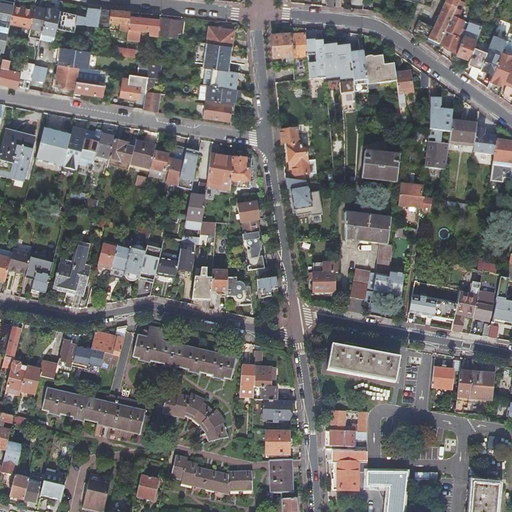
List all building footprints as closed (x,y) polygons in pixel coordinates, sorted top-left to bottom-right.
[(13,2),(0,0),(0,51),(3,52),(6,38),(9,23),(10,21),(12,7),(13,5),(13,2)] [(430,39),(438,43),(458,0),(445,0),(432,28),(418,21),(413,30),(422,36),(430,39)] [(459,0),(458,0),(438,43),(444,45),(443,48),(455,54),(467,22),(463,20),(457,17),(464,2),(459,0)] [(29,28),(33,10),(13,5),(12,7),(10,21),(9,23),(13,24),(27,27),(29,28)] [(40,34),(45,9),(34,7),(33,10),(29,28),(29,29),(28,32),(27,36),(39,39),(40,34)] [(57,21),(55,28),(73,32),(74,23),(97,27),(98,21),(100,9),(88,7),(87,7),(85,16),(59,11),(57,21)] [(59,11),(46,8),(45,9),(40,34),(54,36),(54,33),(55,28),(57,21),(59,11)] [(129,17),(129,12),(100,9),(98,21),(104,22),(105,20),(128,23),(129,17)] [(156,36),(158,20),(129,17),(128,23),(126,39),(138,41),(140,29),(147,30),(148,24),(149,25),(148,34),(156,36)] [(182,30),(184,22),(161,19),(160,34),(175,36),(176,29),(182,30)] [(455,54),(455,55),(468,60),(476,40),(481,24),(476,22),(477,21),(471,19),(471,20),(469,19),(467,22),(455,54)] [(206,43),(231,47),(233,30),(208,27),(206,43)] [(54,36),(40,34),(39,39),(39,40),(52,43),(53,42),(54,36)] [(293,80),(308,79),(303,34),(271,37),(273,59),(291,58),(293,80)] [(489,45),(479,69),(492,74),(505,40),(492,35),(489,45)] [(471,66),(468,75),(475,80),(479,69),(489,45),(476,40),(468,60),(466,64),(471,66)] [(492,74),(489,82),(502,87),(503,83),(511,59),(511,43),(505,40),(492,74)] [(228,71),(231,47),(206,43),(202,67),(208,68),(220,70),(228,71)] [(338,80),(335,45),(335,43),(322,44),(325,82),(338,80)] [(349,52),(349,44),(335,45),(338,80),(339,83),(353,81),(349,52)] [(115,55),(124,56),(125,49),(116,47),(115,55)] [(88,52),(60,48),(58,59),(60,60),(59,65),(86,69),(88,52)] [(364,57),(363,51),(350,53),(350,58),(353,81),(353,84),(367,83),(364,57)] [(367,83),(367,84),(377,83),(395,81),(392,64),(383,65),(382,55),(364,57),(367,83)] [(0,83),(17,88),(19,78),(21,68),(14,67),(12,72),(7,70),(9,61),(2,59),(1,64),(0,67),(0,83)] [(147,77),(158,78),(159,78),(161,61),(153,60),(148,59),(147,77)] [(511,59),(503,83),(511,86),(511,59)] [(19,78),(30,81),(31,79),(34,66),(34,64),(22,62),(21,68),(19,78)] [(148,63),(140,62),(139,72),(147,73),(148,63)] [(98,85),(99,71),(86,69),(59,65),(58,65),(55,86),(74,88),(75,81),(98,85)] [(31,79),(44,82),(46,69),(34,66),(31,79)] [(235,89),(237,72),(228,71),(220,70),(208,68),(207,75),(211,76),(218,77),(216,86),(235,89)] [(409,71),(394,72),(397,94),(412,92),(409,71)] [(131,80),(124,79),(122,79),(119,96),(137,99),(138,89),(145,90),(147,77),(132,75),(131,80)] [(156,93),(158,78),(147,77),(145,90),(145,91),(156,93)] [(73,93),(102,97),(102,93),(104,86),(98,85),(75,81),(74,88),(73,93)] [(198,99),(204,99),(205,100),(207,88),(208,85),(204,85),(200,84),(198,99)] [(235,89),(216,86),(210,85),(208,85),(207,88),(205,100),(231,103),(233,103),(234,96),(235,89)] [(142,110),(156,112),(160,93),(156,93),(145,91),(142,110)] [(441,99),(430,98),(429,113),(429,127),(428,127),(428,138),(435,139),(435,144),(427,143),(424,167),(445,170),(448,145),(440,144),(441,131),(449,132),(451,122),(451,116),(452,111),(444,110),(440,116),(439,117),(436,114),(440,106),(441,99)] [(229,122),(231,103),(205,100),(204,99),(201,117),(229,122)] [(473,145),(475,129),(475,127),(476,124),(451,122),(449,132),(448,143),(473,145)] [(62,167),(76,171),(77,166),(79,158),(82,147),(82,146),(85,133),(86,132),(77,130),(71,128),(71,130),(70,135),(66,151),(64,157),(62,167)] [(293,179),(305,181),(304,174),(315,173),(314,160),(306,161),(305,149),(300,149),(299,141),(297,141),(295,128),(279,129),(281,144),(286,144),(289,169),(291,169),(292,176),(293,176),(293,179)] [(56,155),(61,133),(43,129),(35,160),(53,165),(56,155)] [(492,156),(494,140),(494,138),(482,136),(483,130),(475,129),(473,145),(472,153),(492,156)] [(98,144),(100,133),(101,131),(96,130),(95,133),(86,131),(86,132),(85,133),(82,146),(82,147),(79,158),(77,166),(85,168),(86,165),(92,166),(93,162),(94,156),(98,144)] [(113,137),(114,136),(109,135),(110,132),(106,131),(106,134),(100,133),(98,144),(94,156),(105,159),(107,155),(109,155),(113,141),(113,137)] [(33,140),(4,133),(0,150),(0,173),(23,179),(33,140)] [(70,135),(61,133),(56,155),(64,157),(66,151),(70,135)] [(489,181),(501,183),(502,178),(511,180),(511,183),(511,142),(494,140),(492,156),(489,181)] [(129,164),(133,146),(113,141),(109,155),(108,159),(129,164)] [(153,152),(155,146),(134,141),(133,146),(129,164),(149,169),(153,152)] [(170,145),(167,156),(170,156),(172,149),(184,151),(184,149),(170,145)] [(153,152),(149,169),(147,175),(146,179),(175,186),(176,185),(184,151),(172,149),(170,156),(167,156),(153,152)] [(398,155),(364,150),(360,178),(395,183),(398,155)] [(196,154),(184,151),(176,185),(190,189),(196,154)] [(232,155),(230,155),(230,157),(229,186),(229,187),(248,187),(248,170),(250,170),(250,158),(248,158),(248,155),(237,154),(236,157),(232,157),(232,155)] [(64,157),(56,155),(53,165),(62,167),(64,157)] [(229,186),(230,157),(208,155),(205,183),(229,186)] [(146,179),(147,175),(138,173),(135,183),(145,185),(146,179)] [(306,186),(305,181),(293,179),(285,178),(286,189),(289,189),(293,210),(295,210),(295,216),(302,214),(310,213),(310,216),(320,214),(321,214),(317,192),(309,193),(308,186),(306,186)] [(203,198),(204,187),(204,185),(197,184),(195,197),(189,196),(186,208),(185,219),(184,220),(187,221),(186,228),(199,229),(200,222),(203,198)] [(415,208),(429,209),(431,198),(421,196),(422,187),(399,184),(398,192),(399,192),(399,194),(397,206),(408,207),(415,208)] [(83,201),(84,199),(85,195),(70,192),(69,198),(83,201)] [(96,210),(98,202),(84,199),(83,201),(82,206),(96,210)] [(243,234),(257,232),(255,219),(258,218),(255,201),(236,204),(239,221),(241,221),(243,234)] [(310,213),(302,214),(303,217),(307,216),(308,218),(310,218),(311,223),(321,221),(320,214),(310,216),(310,213)] [(390,267),(393,245),(386,244),(389,219),(344,213),(344,239),(378,244),(375,274),(389,277),(389,272),(390,267)] [(151,226),(136,222),(134,228),(134,230),(141,232),(144,233),(149,234),(150,229),(151,226)] [(214,236),(215,223),(200,222),(199,229),(198,239),(198,244),(205,245),(206,235),(214,236)] [(404,227),(395,225),(394,237),(402,238),(404,227)] [(257,269),(262,268),(258,241),(255,242),(255,239),(258,238),(257,232),(243,234),(241,234),(242,241),(245,240),(245,241),(246,246),(245,246),(248,266),(246,266),(247,270),(257,269)] [(197,246),(198,244),(198,239),(182,236),(181,242),(197,246)] [(110,269),(123,272),(130,247),(131,242),(124,241),(122,249),(118,248),(120,240),(121,239),(118,238),(116,245),(110,269)] [(60,292),(74,295),(75,291),(82,265),(82,262),(83,260),(87,244),(78,242),(73,263),(68,262),(60,292)] [(102,269),(110,271),(110,269),(116,245),(102,242),(96,267),(102,269)] [(13,250),(22,252),(24,245),(14,243),(13,250)] [(138,277),(145,250),(130,247),(123,272),(123,275),(138,279),(138,277)] [(177,261),(176,269),(189,271),(193,253),(191,253),(192,249),(186,247),(186,252),(179,250),(177,261)] [(145,250),(138,277),(153,281),(159,252),(145,248),(145,250)] [(7,270),(25,275),(30,255),(22,252),(13,250),(10,260),(7,270)] [(34,277),(40,255),(41,253),(32,250),(30,255),(25,275),(34,277)] [(53,259),(40,255),(34,277),(33,281),(31,290),(37,291),(45,294),(53,259)] [(0,280),(4,282),(7,270),(10,260),(0,257),(0,280)] [(155,276),(174,279),(176,269),(177,261),(159,258),(155,276)] [(488,260),(478,258),(476,269),(486,271),(488,264),(488,260)] [(53,290),(60,292),(68,262),(60,260),(53,290)] [(334,274),(337,274),(337,271),(336,264),(313,264),(313,293),(334,294),(334,274)] [(495,265),(488,264),(486,271),(494,274),(495,265)] [(75,291),(74,295),(82,297),(89,267),(82,265),(75,291)] [(402,269),(390,267),(389,272),(402,275),(402,269)] [(191,299),(209,301),(209,291),(210,279),(204,278),(205,269),(200,268),(200,269),(195,268),(192,293),(191,299)] [(270,278),(268,268),(262,268),(257,269),(258,279),(270,278)] [(123,275),(123,272),(110,269),(110,271),(109,273),(111,275),(120,277),(122,276),(123,275)] [(349,297),(364,300),(369,273),(369,272),(355,269),(349,297)] [(499,277),(491,318),(490,325),(488,338),(495,339),(498,327),(492,326),(493,324),(494,323),(495,322),(496,320),(511,323),(511,301),(503,299),(507,280),(511,281),(511,277),(511,270),(507,269),(506,275),(505,277),(505,278),(499,277)] [(226,292),(226,277),(226,271),(211,271),(210,279),(209,291),(226,292)] [(399,296),(403,275),(402,275),(389,272),(389,277),(375,274),(369,273),(364,300),(363,304),(367,305),(366,310),(379,313),(381,305),(373,304),(374,303),(375,299),(374,297),(375,292),(399,296)] [(226,292),(225,297),(232,297),(233,299),(234,300),(236,300),(237,300),(238,306),(250,305),(248,288),(239,289),(239,287),(238,286),(236,285),(235,285),(235,278),(226,277),(226,292)] [(258,279),(256,280),(257,291),(257,298),(271,296),(269,289),(276,288),(275,277),(270,278),(258,279)] [(464,316),(473,318),(476,298),(479,283),(471,282),(468,294),(458,292),(454,311),(464,313),(464,316)] [(435,300),(417,296),(414,314),(431,317),(435,300)] [(476,298),(473,318),(488,321),(492,302),(476,298)] [(450,331),(462,333),(464,321),(460,320),(461,316),(454,314),(450,331)] [(481,337),(488,338),(490,325),(484,324),(481,337)] [(122,340),(126,326),(116,328),(114,336),(96,332),(95,332),(90,350),(103,353),(100,368),(108,370),(109,365),(116,367),(121,345),(122,340)] [(11,369),(12,362),(21,329),(12,327),(2,366),(11,369)] [(145,339),(136,337),(132,357),(230,379),(234,360),(162,343),(165,332),(148,328),(145,339)] [(64,366),(71,368),(71,365),(76,346),(70,344),(71,342),(63,340),(58,360),(65,362),(64,366)] [(331,344),(329,351),(326,371),(366,378),(393,383),(399,357),(386,354),(387,351),(387,350),(382,350),(377,348),(376,353),(367,351),(355,348),(356,344),(350,344),(345,342),(344,347),(331,344)] [(87,365),(100,368),(103,353),(90,350),(76,346),(71,365),(85,369),(87,365)] [(260,351),(254,351),(253,367),(253,397),(252,400),(257,400),(261,400),(263,401),(276,401),(276,388),(274,388),(270,387),(271,368),(257,367),(257,363),(260,363),(260,351)] [(19,395),(20,391),(26,367),(19,366),(19,363),(12,362),(11,369),(5,392),(19,395)] [(20,391),(34,395),(39,376),(42,362),(41,362),(39,370),(26,367),(20,391)] [(42,362),(39,376),(53,379),(56,366),(42,362)] [(241,366),(239,396),(253,397),(253,367),(241,366)] [(452,370),(432,368),(430,387),(450,390),(452,370)] [(467,398),(470,372),(459,371),(457,384),(456,397),(467,398)] [(490,405),(493,374),(470,372),(467,398),(467,402),(490,405)] [(111,388),(113,377),(107,376),(105,386),(111,388)] [(107,403),(46,390),(41,410),(102,424),(101,426),(138,435),(146,405),(117,399),(116,402),(108,400),(107,403)] [(208,430),(205,432),(208,441),(227,437),(224,423),(225,422),(216,409),(214,411),(204,403),(205,400),(191,394),(189,397),(178,394),(177,397),(166,395),(163,414),(174,416),(175,414),(186,416),(186,413),(195,417),(193,420),(201,426),(203,424),(208,430)] [(465,414),(467,402),(467,398),(456,397),(454,413),(465,414)] [(288,411),(288,401),(276,401),(263,401),(263,419),(288,420),(288,418),(290,416),(290,413),(288,411)] [(330,410),(330,430),(344,431),(344,411),(330,410)] [(357,432),(366,432),(366,412),(358,411),(357,432)] [(0,420),(11,424),(11,423),(13,416),(0,412),(0,420)] [(11,423),(26,427),(28,419),(13,416),(11,423)] [(0,448),(5,450),(7,443),(10,431),(0,427),(0,448)] [(288,457),(288,429),(266,429),(265,457),(288,457)] [(344,431),(330,430),(329,445),(353,446),(354,432),(344,431)] [(19,456),(21,446),(7,443),(5,450),(1,467),(0,469),(0,470),(14,475),(19,456)] [(362,450),(330,449),(330,461),(333,462),(333,479),(332,480),(332,490),(356,490),(356,471),(356,463),(365,463),(365,450),(362,450)] [(188,458),(176,456),(172,474),(183,477),(182,480),(193,483),(192,486),(228,495),(229,492),(252,490),(252,471),(228,472),(228,474),(198,468),(199,464),(188,462),(188,458)] [(281,492),(290,492),(290,483),(291,483),(290,460),(271,460),(272,476),(271,476),(271,479),(272,479),(273,492),(281,492)] [(356,463),(356,471),(365,471),(365,463),(356,463)] [(39,495),(60,501),(64,486),(57,484),(59,474),(55,473),(55,470),(46,468),(39,495)] [(401,511),(404,491),(406,472),(390,472),(365,472),(365,485),(387,487),(385,511),(401,511)] [(109,478),(90,473),(88,480),(82,507),(101,511),(109,478)] [(28,479),(22,502),(25,503),(26,501),(35,503),(41,478),(29,474),(28,479)] [(11,501),(21,504),(22,502),(28,479),(14,475),(8,496),(12,497),(11,501)] [(157,479),(140,476),(136,496),(153,500),(157,479)] [(470,489),(465,490),(466,494),(464,500),(469,502),(468,511),(495,511),(498,485),(471,482),(470,489)] [(281,499),(281,511),(295,511),(295,499),(281,499)]
